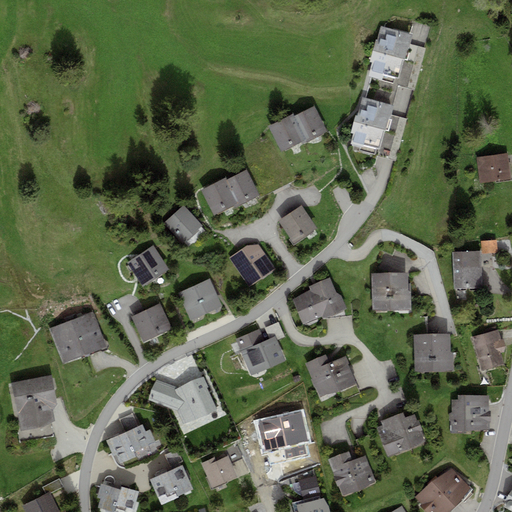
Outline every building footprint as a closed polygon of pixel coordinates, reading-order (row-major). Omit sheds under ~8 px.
[(412,35),(380,27),(377,40),(375,39),(369,62),(372,63),(368,77),(371,77),(393,83),(395,78),(399,79),(404,60),(406,60),(410,44),(412,35)] [(425,48),(410,44),(406,60),(404,60),(399,79),(395,78),(393,83),(371,77),(365,98),(393,105),(398,86),(414,90),(425,48)] [(365,98),(362,97),(357,116),(355,115),(350,133),(353,134),(350,144),(354,145),(379,152),(385,130),(387,131),(391,115),(393,105),(365,98)] [(327,131),(314,105),(294,115),(292,116),(304,141),(301,142),(302,144),(327,131)] [(293,113),(267,126),(280,152),(301,142),(304,141),(292,116),(294,115),(293,113)] [(407,119),(391,115),(387,131),(385,130),(379,152),(354,145),(352,151),(396,162),(407,119)] [(507,152),(476,157),(480,184),(511,180),(507,152)] [(246,170),(227,180),(225,180),(237,204),(234,205),(235,208),(259,195),(246,170)] [(226,177),(201,190),(214,216),(234,205),(237,204),(225,180),(227,180),(226,177)] [(183,205),(164,223),(183,243),(202,225),(183,205)] [(301,205),(278,221),(294,244),(317,228),(301,205)] [(497,240),(481,241),(481,254),(498,253),(497,240)] [(153,245),(126,263),(142,287),(169,269),(153,245)] [(258,245),(246,245),(229,257),(249,286),(275,269),(258,245)] [(480,251),(452,252),(453,289),(482,288),(480,251)] [(407,273),(371,273),(372,311),(412,310),(411,284),(407,284),(407,273)] [(311,291),(292,299),(303,325),(321,317),(322,319),(346,308),(340,295),(336,292),(330,278),(310,287),(311,291)] [(209,279),(179,293),(191,320),(221,307),(209,279)] [(159,303),(131,317),(143,342),(172,329),(159,303)] [(92,311),(49,329),(62,364),(106,347),(92,311)] [(278,322),(264,328),(269,338),(275,336),(277,340),(285,337),(278,322)] [(259,329),(235,339),(251,376),(286,361),(277,340),(275,336),(269,338),(264,341),(259,329)] [(498,329),(471,337),(482,371),(504,365),(501,353),(504,352),(506,346),(503,339),(501,339),(498,329)] [(449,334),(413,335),(414,372),(454,371),(453,352),(450,353),(449,334)] [(326,355),(305,363),(320,397),(329,394),(339,392),(357,385),(345,356),(329,362),(326,355)] [(52,375),(11,383),(19,424),(16,425),(19,443),(54,436),(52,422),(55,420),(53,410),(57,404),(52,375)] [(177,411),(183,425),(217,410),(207,388),(208,387),(203,376),(191,380),(178,388),(156,379),(148,400),(177,411)] [(458,400),(451,400),(452,430),(490,430),(489,395),(458,395),(458,400)] [(382,425),(376,428),(387,457),(425,442),(415,414),(405,418),(403,412),(380,421),(382,425)] [(125,432),(106,441),(117,465),(136,456),(134,452),(155,442),(150,430),(146,431),(142,424),(138,426),(132,414),(119,419),(125,432)] [(214,457),(201,463),(212,488),(237,477),(231,463),(241,458),(234,443),(212,453),(214,457)] [(172,469),(148,480),(156,499),(165,495),(166,498),(176,494),(177,497),(193,490),(189,480),(190,479),(187,472),(185,473),(180,461),(182,460),(177,450),(164,455),(169,465),(170,464),(172,469)] [(349,451),(328,459),(342,496),(376,483),(365,455),(352,460),(349,451)] [(432,481),(415,497),(427,511),(430,511),(432,511),(433,511),(448,511),(455,506),(470,488),(452,468),(432,481)] [(103,484),(101,483),(96,498),(100,499),(97,508),(110,511),(113,511),(115,508),(124,511),(126,507),(133,509),(139,492),(122,487),(121,490),(113,488),(114,483),(114,479),(111,476),(107,477),(104,480),(103,484)] [(315,476),(298,480),(303,499),(320,495),(315,476)] [(49,492),(50,493),(63,487),(58,479),(42,487),(45,494),(49,492)] [(511,511),(511,485),(501,507),(511,511)] [(45,494),(22,506),(25,511),(59,511),(50,493),(49,492),(45,494)] [(303,499),(290,502),(292,511),(329,511),(328,505),(320,495),(303,499)]
